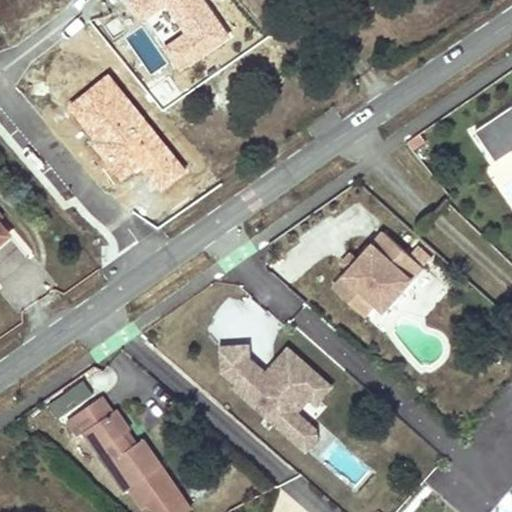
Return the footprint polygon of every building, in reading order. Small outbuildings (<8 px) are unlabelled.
[(133,0),(131,2),(144,20),(168,3),(189,34),(167,50),(181,70),(228,38),(201,0),(133,0)] [(187,169),(108,77),(72,107),(99,139),(94,144),(124,179),(142,163),(164,189),(187,169)] [(511,106),(476,130),(497,161),(511,151),(511,106)] [(0,239),(8,232),(0,223),(0,239)] [(390,296),(417,266),(377,232),(328,289),(359,316),(370,303),(382,289),(390,296)] [(378,311),(390,296),(382,289),(370,303),(378,311)] [(310,405),(326,387),(282,349),(270,363),(273,366),(265,376),(258,376),(258,372),(244,360),(243,346),(215,348),(217,373),(231,385),(229,388),(301,451),(312,439),(311,431),(291,413),(303,399),(310,405)] [(265,376),(273,366),(270,363),(258,376),(265,376)] [(96,396),(61,419),(71,435),(77,431),(117,491),(124,486),(141,511),(161,511),(179,500),(137,438),(126,446),(118,433),(125,429),(111,409),(107,412),(96,396)]
